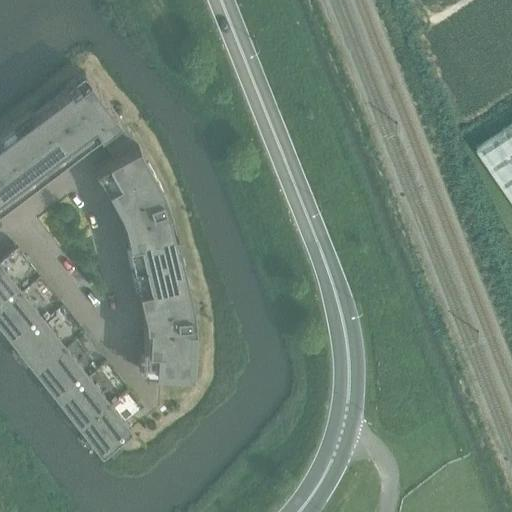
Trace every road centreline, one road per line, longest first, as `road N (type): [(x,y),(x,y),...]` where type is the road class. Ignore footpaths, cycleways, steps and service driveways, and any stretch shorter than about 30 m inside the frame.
road 1 (secondary): [(301,511),(341,440),(350,394),(341,313),(221,0)]
road 2 (residential): [(20,218),(119,348),(133,337),(109,211),(81,172)]
